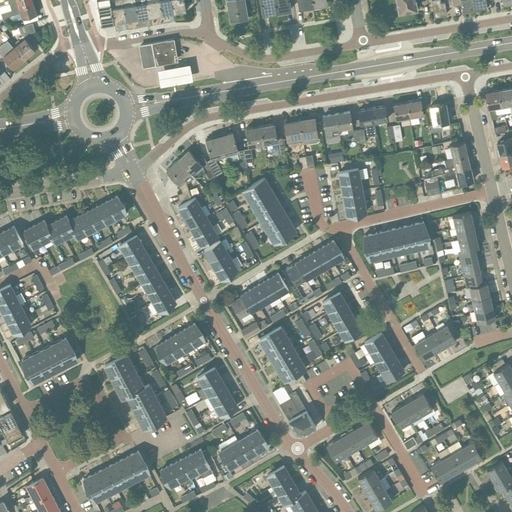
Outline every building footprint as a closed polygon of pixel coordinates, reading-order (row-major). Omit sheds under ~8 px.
[(8,0),(11,10),(33,3),(32,0),(8,0)] [(113,22),(113,23),(111,8),(109,0),(110,0),(109,0),(96,0),(101,25),(110,23),(113,22)] [(109,0),(111,8),(113,23),(114,23),(126,21),(122,0),(111,0),(110,0),(109,0)] [(122,0),(126,21),(137,19),(136,9),(134,0),(122,0)] [(146,0),(134,0),(136,9),(137,19),(150,17),(146,0)] [(146,0),(150,17),(162,15),(161,12),(159,0),(146,0)] [(162,15),(173,13),(171,0),(159,0),(161,12),(162,15)] [(171,0),(173,13),(175,12),(175,14),(180,13),(180,12),(186,11),(184,1),(185,1),(184,0),(171,0)] [(224,0),(226,4),(225,4),(225,5),(228,4),(231,20),(247,17),(244,0),(224,0)] [(260,0),(263,14),(277,12),(274,0),(260,0)] [(274,0),(277,12),(290,10),(288,0),(274,0)] [(298,0),(299,8),(312,6),(311,0),(298,0)] [(414,0),(396,0),(399,12),(416,9),(414,0)] [(431,0),(434,16),(447,14),(445,7),(453,6),(452,0),(431,0)] [(463,11),(475,9),(473,0),(452,0),(453,6),(461,4),(463,11)] [(473,0),(475,9),(487,7),(486,0),(473,0)] [(20,12),(22,18),(37,14),(33,3),(11,10),(1,13),(3,18),(20,12)] [(21,32),(32,29),(31,24),(19,27),(21,32)] [(25,37),(14,46),(23,57),(36,47),(33,43),(31,45),(25,37)] [(0,45),(0,52),(9,63),(7,65),(10,69),(23,57),(14,46),(8,39),(0,45)] [(176,60),(173,40),(140,46),(144,66),(176,60)] [(190,66),(158,71),(160,79),(161,87),(193,82),(192,74),(190,66)] [(511,88),(500,90),(503,107),(511,106),(511,114),(511,88)] [(495,109),(503,107),(500,90),(487,92),(490,109),(492,119),(497,118),(495,109)] [(410,119),(423,116),(420,99),(407,102),(410,119)] [(396,121),(410,119),(407,102),(394,104),(396,121)] [(442,131),(441,125),(449,124),(445,103),(430,106),(433,124),(429,125),(430,132),(442,131)] [(374,122),(387,120),(385,105),(372,108),(374,122)] [(374,122),(372,108),(358,110),(360,124),(365,123),(367,136),(376,135),(374,122)] [(358,130),(353,131),(350,111),(336,114),(339,130),(347,129),(349,138),(354,137),(354,141),(359,140),(358,130)] [(339,130),(336,114),(323,116),(326,137),(339,135),(339,130)] [(303,143),(318,141),(314,117),(299,120),(302,138),(303,143)] [(288,145),(303,143),(302,138),(299,120),(284,122),(288,145)] [(263,144),(277,142),(274,124),(260,126),(263,144)] [(393,125),(395,138),(395,141),(402,140),(400,124),(393,125)] [(388,139),(395,138),(393,125),(386,126),(388,139)] [(496,134),(506,132),(505,125),(494,127),(496,134)] [(249,146),(263,144),(260,126),(246,128),(249,146)] [(358,130),(359,140),(360,143),(366,142),(364,129),(358,130)] [(236,151),(238,150),(232,131),(219,135),(225,155),(236,151)] [(211,159),(214,158),(225,155),(219,135),(205,139),(211,158),(211,159)] [(501,154),(511,151),(511,137),(508,139),(498,142),(501,154)] [(452,158),(467,155),(464,141),(449,145),(452,158)] [(441,151),(439,145),(431,147),(433,153),(441,151)] [(244,149),(246,163),(253,162),(251,148),(244,149)] [(247,166),(246,163),(244,149),(238,150),(236,151),(239,168),(247,166)] [(206,161),(202,165),(188,150),(178,159),(190,173),(194,169),(197,172),(197,171),(201,175),(205,171),(209,179),(215,176),(206,161)] [(511,151),(501,154),(503,166),(511,163),(511,151)] [(325,154),(327,163),(334,162),(333,153),(325,154)] [(305,156),(307,167),(314,166),(312,155),(305,156)] [(456,170),(470,167),(467,155),(452,158),(444,160),(446,167),(432,170),(433,175),(436,175),(443,173),(456,170)] [(300,169),(307,167),(305,156),(299,157),(300,169)] [(211,158),(206,161),(215,176),(222,172),(214,158),(211,159),(211,158)] [(187,184),(194,178),(190,173),(178,159),(166,170),(175,180),(174,181),(181,189),(182,192),(177,194),(179,200),(191,196),(187,184)] [(453,178),(454,184),(473,180),(470,167),(456,170),(443,173),(444,180),(453,178)] [(357,168),(339,171),(341,183),(359,179),(357,168)] [(433,175),(424,178),(428,196),(440,193),(436,175),(433,175)] [(249,200),(271,187),(264,176),(242,189),(249,200)] [(359,179),(341,183),(343,193),(361,190),(359,179)] [(271,187),(249,200),(255,211),(277,198),(271,187)] [(214,199),(219,196),(215,190),(210,193),(214,199)] [(361,190),(343,193),(345,204),(363,201),(361,190)] [(127,212),(117,195),(107,200),(116,218),(127,212)] [(219,196),(214,199),(218,206),(223,203),(219,196)] [(178,207),(184,216),(200,207),(195,197),(178,207)] [(255,211),(261,221),(283,208),(277,198),(255,211)] [(116,218),(107,200),(97,205),(106,223),(116,218)] [(233,200),(227,204),(232,211),(237,207),(233,200)] [(363,201),(345,204),(347,216),(365,212),(363,201)] [(97,205),(88,210),(97,228),(106,223),(97,205)] [(190,226),(206,216),(200,207),(184,216),(190,226)] [(224,217),(229,214),(226,208),(214,215),(218,221),(224,217)] [(267,232),(289,219),(283,208),(261,221),(267,232)] [(97,228),(88,210),(78,215),(87,233),(97,228)] [(238,221),(244,218),(239,211),(234,214),(238,221)] [(455,227),(473,224),(470,211),(453,215),(455,227)] [(69,221),(69,219),(67,214),(56,220),(65,238),(73,234),(74,232),(69,221)] [(232,230),(237,227),(229,214),(224,217),(232,230)] [(87,233),(78,215),(69,219),(69,221),(74,232),(73,234),(76,239),(87,233)] [(190,226),(195,235),(211,226),(206,216),(190,225),(190,226)] [(244,218),(238,221),(242,228),(248,225),(244,218)] [(47,226),(47,224),(45,219),(34,225),(43,242),(51,238),(52,236),(47,226)] [(289,219),(267,232),(274,243),(296,230),(289,219)] [(56,220),(47,224),(47,226),(52,236),(51,238),(54,244),(65,238),(56,220)] [(424,221),(411,224),(417,248),(430,245),(424,221)] [(195,235),(201,245),(222,233),(216,223),(211,226),(195,235)] [(411,224),(399,226),(405,251),(417,248),(411,224)] [(458,239),(475,235),(473,224),(455,227),(458,239)] [(23,243),(14,225),(4,230),(13,248),(23,243)] [(32,248),(43,242),(34,225),(23,230),(24,231),(26,235),(32,248)] [(122,230),(125,234),(131,231),(128,226),(122,230)] [(405,251),(399,226),(387,229),(393,254),(405,251)] [(237,227),(232,230),(236,236),(241,233),(237,227)] [(393,254),(387,229),(375,232),(381,257),(393,254)] [(13,248),(4,230),(0,232),(0,247),(3,253),(13,248)] [(118,238),(125,234),(122,230),(115,233),(118,238)] [(250,242),(256,238),(251,231),(246,235),(250,242)] [(381,257),(375,232),(362,235),(368,260),(381,257)] [(136,234),(119,244),(125,254),(142,244),(136,234)] [(474,248),(478,248),(475,235),(458,239),(460,251),(461,251),(474,248)] [(103,241),(106,245),(112,242),(110,237),(103,241)] [(256,238),(250,242),(254,249),(260,246),(256,238)] [(220,240),(204,250),(210,259),(226,250),(220,240)] [(334,240),(324,246),(333,262),(343,256),(334,240)] [(99,249),(106,245),(103,241),(97,245),(99,249)] [(244,251),(250,248),(246,242),(241,245),(244,251)] [(148,254),(142,244),(125,254),(131,264),(148,254)] [(324,246),(314,251),(324,267),(333,262),(324,246)] [(84,252),(87,256),(94,253),(91,248),(84,252)] [(250,248),(244,251),(248,258),(254,255),(250,248)] [(477,260),(474,248),(461,251),(460,251),(458,252),(460,264),(477,260)] [(231,259),(226,250),(210,259),(215,269),(231,259)] [(314,251),(305,257),(314,273),(324,267),(314,251)] [(80,260),(87,256),(84,252),(78,255),(80,260)] [(153,263),(148,254),(131,264),(136,273),(153,263)] [(32,261),(29,256),(22,260),(25,265),(32,261)] [(296,263),(305,278),(314,273),(305,257),(296,263)] [(65,262),(68,266),(74,263),(72,258),(65,262)] [(433,264),(431,258),(423,260),(424,266),(433,264)] [(102,268),(106,266),(103,259),(98,262),(102,268)] [(231,259),(215,269),(221,279),(237,269),(231,259)] [(463,275),(480,272),(477,260),(460,264),(463,275)] [(407,263),(409,269),(417,268),(416,261),(407,263)] [(61,270),(68,266),(65,262),(58,265),(61,270)] [(10,266),(12,271),(19,268),(16,263),(10,266)] [(159,272),(153,263),(136,273),(142,283),(159,272)] [(295,284),(305,278),(296,263),(286,269),(295,284)] [(401,271),(409,269),(407,263),(399,265),(401,271)] [(5,275),(12,271),(10,266),(3,270),(5,275)] [(106,266),(102,268),(106,275),(110,272),(106,266)] [(51,275),(58,272),(55,267),(49,270),(51,275)] [(384,269),(386,275),(394,273),(393,267),(384,269)] [(377,277),(386,275),(384,269),(376,271),(377,277)] [(164,282),(159,272),(142,283),(147,292),(164,282)] [(350,276),(347,272),(341,275),(344,280),(350,276)] [(463,275),(466,288),(469,287),(469,286),(482,283),(480,272),(463,275)] [(278,273),(269,278),(278,294),(288,288),(278,273)] [(35,284),(40,281),(36,275),(32,277),(35,284)] [(332,281),(335,286),(341,282),(338,277),(332,281)] [(113,287),(117,284),(114,278),(109,281),(113,287)] [(269,278),(259,284),(269,300),(278,294),(269,278)] [(455,290),(452,278),(444,280),(445,286),(447,292),(452,291),(455,290)] [(40,281),(35,284),(39,291),(43,288),(40,281)] [(328,290),(335,286),(332,281),(325,284),(328,290)] [(170,291),(164,282),(147,292),(153,301),(170,291)] [(472,298),(489,294),(486,282),(482,283),(469,286),(469,287),(466,288),(464,288),(466,299),(471,298),(472,298)] [(10,283),(0,288),(0,301),(15,294),(10,283)] [(117,284),(113,287),(117,294),(121,291),(117,284)] [(259,284),(250,289),(259,305),(269,300),(259,284)] [(313,292),(316,297),(322,293),(320,288),(313,292)] [(241,295),(250,310),(250,311),(259,305),(250,289),(240,295),(241,295)] [(170,291),(153,301),(159,312),(176,302),(170,291)] [(316,297),(313,292),(299,300),(302,305),(316,297)] [(339,292),(323,301),(329,311),(345,302),(339,292)] [(0,307),(3,313),(20,304),(15,294),(0,301),(0,307)] [(45,303),(50,301),(46,294),(42,296),(45,303)] [(474,310),(492,306),(489,294),(472,298),(474,310)] [(240,316),(250,310),(241,295),(231,301),(240,316)] [(124,306),(128,303),(125,297),(120,299),(124,306)] [(50,301),(45,303),(49,310),(54,307),(50,301)] [(297,301),(289,306),(292,311),(300,306),(297,301)] [(350,311),(345,302),(329,311),(334,320),(350,311)] [(128,303),(124,306),(128,312),(132,310),(128,303)] [(26,313),(20,304),(3,313),(8,323),(26,313)] [(474,310),(475,312),(477,322),(494,318),(492,306),(474,310)] [(440,311),(437,307),(431,310),(434,315),(440,311)] [(306,320),(314,316),(310,309),(302,313),(306,320)] [(276,313),(279,318),(286,315),(283,310),(276,313)] [(356,321),(350,311),(334,320),(340,330),(356,321)] [(26,313),(8,323),(13,334),(31,324),(26,313)] [(273,322),(279,318),(276,313),(270,317),(273,322)] [(420,316),(423,321),(429,318),(426,313),(420,316)] [(135,325),(140,322),(136,315),(131,318),(135,325)] [(300,329),(305,326),(301,319),(295,322),(300,329)] [(410,322),(413,327),(418,324),(416,319),(410,322)] [(44,324),(47,329),(55,325),(52,320),(44,324)] [(258,324),(260,329),(267,325),(264,320),(258,324)] [(260,329),(258,324),(256,321),(240,330),(245,338),(260,329)] [(356,321),(340,330),(346,340),(362,331),(356,321)] [(185,328),(195,345),(205,339),(195,322),(185,328)] [(314,333),(319,330),(315,323),(310,326),(314,333)] [(39,333),(47,329),(44,324),(37,328),(39,333)] [(436,330),(445,345),(456,339),(447,324),(436,330)] [(265,349),(286,337),(287,336),(280,325),(259,338),(265,349)] [(305,326),(300,329),(304,337),(310,333),(305,326)] [(185,328),(175,334),(185,351),(195,345),(185,328)] [(319,330),(314,333),(317,339),(322,336),(319,330)] [(425,336),(435,351),(445,345),(436,330),(425,336)] [(23,335),(26,340),(33,336),(31,331),(23,335)] [(380,332),(365,341),(370,351),(386,342),(380,332)] [(175,334),(166,339),(176,356),(185,351),(175,334)] [(26,340),(23,335),(16,339),(18,344),(26,340)] [(54,343),(66,365),(78,359),(66,336),(54,343)] [(293,347),(287,336),(286,337),(265,349),(272,360),(293,347)] [(435,351),(425,336),(415,343),(424,358),(435,351)] [(166,339),(155,345),(165,363),(176,356),(166,339)] [(312,350),(317,347),(313,339),(308,342),(312,350)] [(325,351),(329,349),(326,342),(321,345),(325,351)] [(386,342),(370,351),(376,361),(392,351),(386,342)] [(54,343),(43,348),(55,371),(66,365),(54,343)] [(300,357),(293,347),(272,360),(278,370),(300,357)] [(317,347),(312,350),(317,357),(322,354),(317,347)] [(55,371),(43,348),(33,354),(44,376),(55,371)] [(143,359),(149,356),(145,349),(139,352),(143,359)] [(392,351),(376,361),(381,370),(397,360),(392,351)] [(353,361),(358,358),(354,352),(349,355),(353,361)] [(126,353),(104,364),(110,376),(133,364),(126,353)] [(201,357),(204,362),(211,358),(208,353),(201,357)] [(33,354),(21,360),(33,382),(44,376),(33,354)] [(149,356),(143,359),(148,367),(153,363),(149,356)] [(198,366),(204,362),(201,357),(195,361),(198,366)] [(300,357),(278,370),(285,382),(306,369),(300,357)] [(358,358),(353,361),(357,368),(362,365),(358,358)] [(494,364),(497,369),(505,364),(502,359),(494,364)] [(397,360),(381,370),(387,379),(403,370),(397,360)] [(487,374),(494,385),(499,382),(511,374),(511,368),(508,362),(505,364),(497,369),(487,374)] [(138,375),(133,364),(110,376),(116,387),(138,375)] [(183,368),(186,373),(192,369),(189,364),(183,368)] [(203,387),(220,376),(214,366),(197,376),(203,387)] [(179,377),(186,373),(183,368),(176,372),(179,377)] [(156,380),(161,377),(157,369),(151,373),(156,380)] [(364,380),(369,377),(365,370),(360,373),(364,380)] [(306,381),(302,374),(302,373),(298,376),(302,384),(306,381)] [(472,380),(468,374),(462,377),(466,384),(472,380)] [(511,374),(499,382),(505,392),(502,394),(503,394),(511,389),(511,374)] [(143,384),(138,375),(116,387),(122,399),(127,396),(128,395),(128,394),(143,386),(142,386),(143,384)] [(373,375),(369,377),(373,384),(377,381),(373,375)] [(203,387),(209,396),(226,386),(220,376),(203,387)] [(161,377),(156,380),(160,387),(165,384),(161,377)] [(369,377),(364,380),(368,386),(373,384),(369,377)] [(475,389),(479,387),(476,381),(471,384),(475,389)] [(128,395),(127,396),(132,406),(155,394),(148,382),(143,384),(142,386),(143,386),(128,394),(128,395)] [(209,396),(214,405),(215,405),(231,395),(226,386),(209,396)] [(0,410),(8,406),(0,389),(0,410)] [(509,405),(511,402),(511,389),(503,394),(509,405)] [(168,401),(173,397),(169,390),(163,393),(168,401)] [(179,400),(184,397),(180,391),(175,394),(179,400)] [(279,403),(291,424),(295,431),(303,433),(304,433),(316,426),(295,392),(289,395),(290,397),(279,403)] [(413,399),(421,414),(432,408),(423,392),(413,399)] [(478,395),(481,401),(486,398),(483,392),(478,395)] [(160,405),(155,394),(132,406),(138,416),(160,405)] [(238,406),(231,395),(215,405),(214,405),(207,408),(214,420),(238,406)] [(173,397),(168,401),(172,408),(178,405),(173,397)] [(184,397),(179,400),(183,407),(188,404),(184,397)] [(411,420),(421,414),(413,399),(402,405),(411,420)] [(487,411),(492,408),(489,402),(484,405),(487,411)] [(160,405),(138,416),(144,428),(166,417),(160,405)] [(400,426),(411,420),(402,405),(391,411),(400,426)] [(0,424),(3,430),(17,423),(11,411),(8,406),(0,410),(0,424)] [(190,419),(195,416),(191,409),(186,412),(190,419)] [(236,416),(239,421),(246,417),(243,412),(236,416)] [(195,416),(190,419),(194,425),(199,423),(195,416)] [(233,425),(239,421),(236,416),(230,420),(233,425)] [(496,426),(501,423),(497,417),(493,420),(496,426)] [(457,427),(462,423),(459,418),(454,422),(457,427)] [(358,426),(367,441),(377,435),(368,420),(358,426)] [(7,438),(0,441),(0,442),(2,445),(23,434),(17,423),(3,430),(7,438)] [(218,427),(221,432),(227,428),(224,423),(218,427)] [(430,429),(433,434),(444,427),(441,423),(430,429)] [(204,430),(201,425),(196,428),(199,433),(204,430)] [(356,448),(367,441),(358,426),(347,432),(356,448)] [(496,426),(492,429),(495,434),(500,431),(496,426)] [(214,436),(221,432),(218,427),(211,431),(214,436)] [(247,434),(257,452),(268,445),(258,428),(247,434)] [(433,434),(430,429),(424,432),(427,437),(433,434)] [(440,434),(443,439),(449,436),(446,431),(440,434)] [(346,454),(356,448),(347,432),(337,439),(346,454)] [(225,441),(228,446),(229,446),(239,463),(248,457),(238,441),(239,441),(239,439),(236,434),(225,441)] [(247,434),(239,439),(239,441),(238,441),(248,457),(257,452),(247,434)] [(438,443),(443,439),(440,434),(435,437),(438,443)] [(403,442),(407,449),(417,443),(423,440),(420,435),(414,438),(413,436),(403,442)] [(335,460),(346,454),(337,439),(326,445),(335,460)] [(462,447),(471,462),(481,456),(473,441),(462,447)] [(419,447),(422,451),(428,448),(425,443),(419,447)] [(228,446),(218,452),(228,469),(239,463),(229,446),(228,446)] [(199,470),(198,472),(202,479),(214,473),(210,465),(216,462),(208,447),(202,450),(201,448),(190,453),(199,470)] [(460,469),(471,462),(462,447),(451,453),(460,469)] [(127,456),(138,478),(150,472),(138,449),(127,456)] [(378,460),(383,457),(389,454),(386,449),(375,456),(378,460)] [(190,453),(181,458),(190,476),(198,472),(199,470),(190,453)] [(450,475),(460,469),(451,453),(441,459),(450,475)] [(127,456),(116,461),(127,484),(138,478),(127,456)] [(364,462),(367,467),(378,460),(375,456),(364,462)] [(392,457),(387,460),(390,465),(395,463),(392,457)] [(190,476),(181,458),(171,463),(180,481),(190,476)] [(439,481),(450,475),(441,459),(430,466),(439,481)] [(492,480),(508,471),(501,460),(486,469),(492,480)] [(116,461),(105,467),(117,489),(127,484),(116,461)] [(362,470),(367,467),(364,462),(359,465),(362,470)] [(171,463),(160,469),(169,487),(180,481),(171,463)] [(284,464),(266,474),(272,485),(290,475),(284,464)] [(105,467),(94,472),(106,495),(117,489),(105,467)] [(364,488),(379,479),(373,468),(358,477),(364,488)] [(398,468),(393,471),(397,476),(401,473),(398,468)] [(233,475),(231,471),(222,476),(225,480),(233,475)] [(352,476),(349,471),(343,474),(346,479),(352,476)] [(499,491),(502,489),(511,482),(511,478),(508,471),(492,480),(499,491)] [(94,472),(82,478),(94,501),(106,495),(94,472)] [(295,484),(290,475),(272,485),(278,494),(295,484)] [(26,485),(30,493),(46,484),(42,476),(26,485)] [(404,478),(399,481),(403,487),(407,484),(404,478)] [(370,498),(385,490),(379,479),(364,488),(370,498)] [(206,484),(209,489),(215,486),(213,481),(206,484)] [(508,499),(511,496),(511,482),(502,489),(508,499)] [(30,493),(34,501),(51,492),(46,484),(30,493)] [(202,493),(209,489),(206,484),(199,488),(202,493)] [(300,492),(295,484),(278,494),(283,504),(300,494),(300,492)] [(160,493),(157,487),(149,491),(152,497),(160,493)] [(295,509),(311,500),(305,489),(300,492),(300,494),(283,504),(288,511),(293,511),(295,511),(295,510),(295,509)] [(385,490),(370,498),(376,509),(391,500),(385,490)] [(187,494),(189,499),(196,496),(194,491),(187,494)] [(34,501),(39,509),(55,500),(51,492),(34,501)] [(249,501),(252,497),(246,492),(243,497),(249,501)] [(135,498),(138,504),(145,500),(143,494),(135,498)] [(183,503),(189,499),(187,494),(180,498),(183,503)] [(252,497),(249,501),(254,506),(258,502),(252,497)] [(130,508),(138,504),(135,498),(127,502),(130,508)] [(0,511),(9,511),(11,510),(3,499),(0,501),(0,511)] [(39,509),(40,511),(52,511),(59,508),(55,500),(39,509)] [(311,511),(317,509),(311,500),(295,509),(295,510),(295,511),(311,511)]
